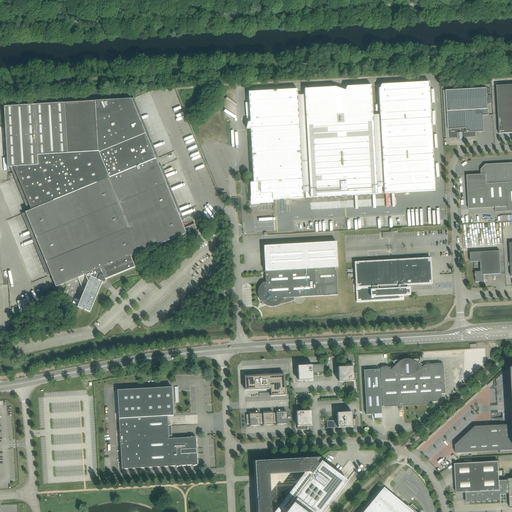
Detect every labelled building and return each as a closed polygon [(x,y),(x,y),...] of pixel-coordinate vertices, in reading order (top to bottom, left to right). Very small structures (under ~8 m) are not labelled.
[(435,191),(429,82),(381,85),(379,89),(379,88),(379,89),(380,115),(373,116),(371,89),(371,85),(347,87),(345,91),(335,87),(304,89),(305,95),(298,95),(297,89),(249,92),(250,122),(248,122),(246,129),(251,129),(254,182),(250,182),(251,197),(252,197),(253,203),(259,203),(259,204),(273,203),(273,200),(303,198),(310,197),(310,198),(382,193),(435,191)] [(499,134),(511,133),(511,84),(497,86),(499,134)] [(449,139),(476,137),(476,132),(484,132),(483,116),(488,115),(487,88),(446,91),(449,134),(449,139)] [(184,228),(148,141),(131,99),(4,107),(7,167),(13,167),(31,210),(25,213),(56,287),(78,278),(83,290),(77,307),(90,312),(102,282),(103,282),(105,281),(105,280),(135,267),(131,256),(181,235),(183,239),(184,242),(199,236),(194,224),(184,228)] [(511,163),(485,165),(481,170),(481,174),(483,208),(495,207),(496,212),(511,211),(511,163)] [(481,174),(467,175),(469,209),(474,209),(483,208),(481,174)] [(500,251),(475,252),(470,253),(471,262),(480,262),(481,272),(481,275),(484,275),(484,280),(495,280),(494,274),(501,274),(500,251)] [(431,258),(355,262),(356,288),(356,291),(357,302),(404,299),(403,296),(410,295),(410,288),(404,288),(404,285),(432,284),(432,278),(431,258)] [(338,295),(336,267),(265,271),(266,282),(263,282),(262,283),(262,284),(261,284),(260,285),(260,286),(259,287),(259,288),(259,289),(258,290),(258,291),(258,292),(258,293),(258,294),(258,295),(258,296),(259,297),(259,298),(260,299),(260,300),(261,301),(261,302),(262,302),(261,303),(263,305),(264,304),(264,305),(265,305),(266,306),(267,306),(268,306),(269,306),(270,307),(271,307),(272,307),(273,307),(274,307),(275,306),(276,306),(277,306),(278,305),(295,300),(294,300),(294,297),(338,295)] [(481,272),(475,272),(475,275),(475,278),(476,278),(476,282),(480,282),(484,281),(484,280),(484,275),(481,275),(481,272)] [(382,368),(380,368),(380,369),(382,406),(384,406),(429,403),(431,403),(431,402),(436,402),(441,397),(441,394),(445,394),(443,364),(441,364),(425,365),(424,365),(419,362),(420,361),(420,360),(421,359),(420,359),(420,360),(419,360),(419,359),(410,359),(409,359),(408,359),(407,359),(406,359),(405,359),(404,359),(403,359),(403,360),(402,360),(394,360),(394,361),(393,362),(392,360),(392,361),(393,362),(393,363),(394,363),(394,364),(390,367),(388,367),(382,368)] [(345,367),(338,367),(339,382),(346,382),(347,392),(354,392),(354,393),(354,381),(353,366),(353,363),(343,363),(343,364),(345,363),(345,367)] [(324,372),(323,365),(324,365),(324,364),(312,365),(297,366),(294,366),(295,376),(295,374),(298,374),(298,381),(313,380),(313,373),(324,372)] [(475,426),(455,445),(456,453),(500,451),(500,452),(511,451),(511,366),(509,367),(496,379),(499,425),(475,426)] [(380,369),(364,370),(366,415),(382,414),(381,406),(382,406),(380,369)] [(285,395),(284,375),(244,377),(245,390),(263,389),(270,389),(271,396),(285,395)] [(169,439),(167,416),(173,416),(172,387),(117,390),(122,469),(176,466),(176,467),(180,466),(192,465),(193,466),(197,465),(196,437),(195,437),(191,437),(169,439)] [(296,399),(297,411),(296,411),(297,426),(298,430),(307,429),(305,429),(305,426),(312,425),(311,411),(304,411),(304,400),(296,401),(296,399)] [(273,413),(273,412),(263,413),(261,413),(262,423),(263,423),(263,425),(274,424),(274,423),(275,423),(275,413),(273,413)] [(287,424),(287,412),(276,412),(276,413),(275,413),(275,423),(277,423),(277,424),(287,424)] [(327,428),(326,428),(338,428),(353,427),(356,427),(356,417),(355,417),(356,419),(352,419),(352,412),(337,413),(337,420),(327,420),(327,428)] [(260,414),(260,413),(249,414),(246,414),(247,424),(250,424),(250,426),(260,425),(260,424),(262,423),(261,413),(260,414)] [(323,511),(346,483),(320,463),(319,464),(316,462),(316,459),(320,458),(302,459),(302,461),(256,463),(259,500),(257,500),(257,510),(259,509),(259,511),(323,511)] [(498,461),(460,464),(455,464),(456,480),(456,493),(466,492),(466,502),(500,500),(500,494),(499,481),(498,461)] [(418,511),(420,511),(429,499),(420,492),(423,488),(399,469),(384,488),(363,511),(418,511)] [(499,481),(500,494),(509,494),(510,508),(511,508),(511,478),(508,479),(508,480),(499,481)]
